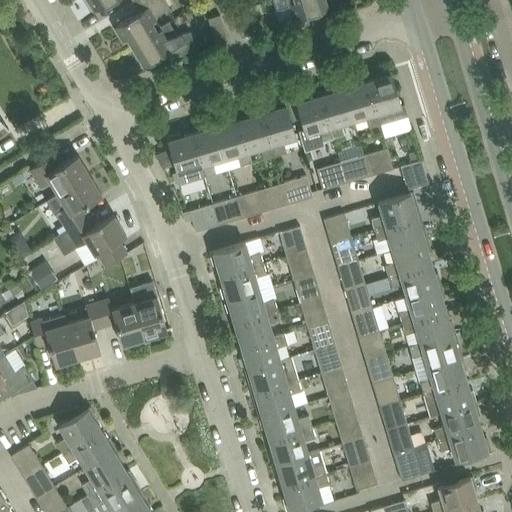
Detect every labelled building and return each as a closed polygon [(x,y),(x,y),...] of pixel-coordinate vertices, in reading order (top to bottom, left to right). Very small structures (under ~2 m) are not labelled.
[(112,0),(132,0),(133,1),(135,0),(88,0),(95,11),(112,0)] [(128,38),(131,44),(161,26),(155,17),(169,8),(164,0),(135,0),(133,1),(140,11),(115,26),(123,40),(128,38)] [(325,0),(289,0),(294,16),(279,21),(282,31),(309,23),(306,14),(327,7),(325,0)] [(242,37),(254,33),(249,16),(263,12),(260,2),(234,10),(242,37)] [(220,14),(216,16),(208,18),(216,44),(228,41),(220,14)] [(131,44),(144,64),(168,49),(172,55),(196,48),(190,31),(178,35),(169,21),(161,26),(131,44)] [(378,77),(368,80),(380,124),(408,115),(405,104),(400,105),(390,70),(377,74),(378,77)] [(355,81),(343,84),(354,119),(365,116),(369,127),(380,124),(368,80),(356,84),(355,81)] [(332,91),(321,94),(334,138),(345,134),(341,123),(354,119),(343,84),(331,88),(332,91)] [(308,94),(296,98),(302,117),(305,130),(299,131),(305,152),(324,147),(323,141),(334,138),(321,94),(309,98),(308,94)] [(273,108),(263,112),(275,155),(286,152),(283,141),(296,137),(285,101),(272,105),(273,108)] [(250,112),(238,115),(252,162),(249,151),(261,147),(264,159),(275,155),(263,112),(251,115),(250,112)] [(227,119),(215,123),(225,158),(237,154),(240,166),(252,162),(238,115),(237,116),(238,119),(228,122),(227,119)] [(0,135),(9,129),(0,116),(0,135)] [(203,129),(192,132),(205,176),(216,173),(213,162),(225,158),(215,123),(202,126),(203,129)] [(180,133),(167,137),(177,171),(172,173),(175,182),(181,183),(194,179),(205,176),(192,132),(181,135),(180,133)] [(370,175),(394,168),(387,147),(364,154),(370,175)] [(51,181),(58,194),(90,174),(77,154),(58,166),(52,156),(30,169),(41,187),(51,181)] [(347,182),(370,175),(364,154),(341,161),(347,182)] [(429,183),(421,159),(400,165),(408,189),(429,183)] [(323,189),(347,182),(341,161),(317,168),(323,189)] [(58,194),(47,201),(54,213),(56,212),(67,229),(88,216),(82,206),(102,194),(90,174),(58,194)] [(307,175),(283,182),(289,203),(313,196),(307,175)] [(283,182),(260,189),(266,210),(289,203),(283,182)] [(260,189),(236,196),(243,217),(266,210),(260,189)] [(371,218),(374,229),(418,216),(415,205),(418,204),(414,191),(378,202),(382,215),(371,218)] [(236,196),(213,203),(220,224),(243,217),(236,196)] [(189,210),(182,212),(185,221),(192,219),(195,228),(196,231),(220,224),(213,203),(189,210)] [(323,219),(330,242),(351,236),(344,212),(323,219)] [(67,229),(54,237),(64,254),(77,246),(78,246),(87,241),(95,254),(109,245),(126,235),(114,214),(94,226),(88,216),(67,229)] [(377,238),(372,240),(376,254),(393,249),(428,238),(424,226),(421,227),(418,216),(374,229),(377,237),(377,238)] [(280,232),(287,255),(308,249),(301,226),(280,232)] [(330,242),(337,265),(358,259),(351,236),(330,242)] [(264,262),(260,251),(263,250),(259,238),(210,252),(214,265),(217,264),(220,275),(264,262)] [(385,265),(388,276),(432,263),(429,252),(432,251),(428,238),(393,249),(396,261),(385,265)] [(99,256),(106,266),(127,253),(121,243),(99,256)] [(287,255),(294,278),(315,272),(308,249),(287,255)] [(337,265),(344,289),(365,283),(358,259),(337,265)] [(220,287),(224,299),(259,289),(256,277),(267,274),(264,262),(220,275),(224,286),(220,287)] [(403,284),(407,296),(442,285),(438,273),(435,274),(432,263),(388,276),(392,287),(403,284)] [(78,269),(58,277),(65,295),(85,287),(78,269)] [(294,278),(301,302),(322,296),(315,272),(294,278)] [(152,280),(130,287),(134,302),(135,305),(145,337),(167,331),(159,305),(157,295),(152,280)] [(344,289),(351,312),(372,306),(365,283),(344,289)] [(399,311),(402,322),(446,309),(443,299),(446,298),(442,285),(407,296),(410,308),(399,311)] [(231,311),(234,322),(277,309),(274,298),(263,301),(259,289),(224,299),(228,312),(231,311)] [(301,302),(308,325),(329,319),(322,296),(301,302)] [(109,298),(97,301),(105,326),(116,322),(123,344),(145,337),(134,302),(112,309),(109,298)] [(89,315),(67,322),(78,357),(100,351),(94,329),(105,326),(97,301),(90,304),(86,305),(89,315)] [(351,312),(358,336),(379,329),(372,306),(351,312)] [(235,334),(238,346),(273,335),(270,323),(281,320),(277,309),(234,322),(238,333),(235,334)] [(406,334),(417,331),(421,342),(456,332),(452,320),(449,321),(446,309),(402,322),(406,334)] [(42,318),(30,321),(32,326),(37,346),(49,342),(55,364),(78,357),(67,322),(65,313),(42,320),(42,318)] [(308,325),(315,349),(336,342),(329,319),(308,325)] [(358,336),(365,359),(386,353),(379,329),(358,336)] [(241,357),(245,369),(280,359),(277,347),(288,344),(284,332),(273,335),(238,346),(238,347),(241,346),(244,356),(241,357)] [(424,354),(428,366),(462,355),(459,343),(456,344),(453,334),(456,333),(456,332),(421,342),(410,346),(413,357),(424,354)] [(315,349),(322,372),(343,366),(336,342),(315,349)] [(365,359),(372,382),(393,376),(386,353),(365,359)] [(0,356),(0,382),(2,381),(10,394),(33,380),(24,365),(15,371),(5,354),(0,356)] [(420,381),(423,393),(467,379),(463,369),(466,368),(462,355),(428,366),(431,378),(420,381)] [(252,381),(255,392),(298,379),(291,356),(280,359),(245,369),(249,382),(252,381)] [(322,372),(329,395),(350,389),(343,366),(322,372)] [(372,382),(379,405),(400,399),(393,376),(372,382)] [(255,404),(259,416),(294,406),(290,394),(302,390),(298,379),(255,392),(258,403),(255,404)] [(430,416),(441,412),(477,402),(473,390),(470,391),(467,379),(423,393),(430,416)] [(329,395),(335,419),(357,412),(350,389),(329,395)] [(379,405),(386,429),(407,423),(400,399),(379,405)] [(434,428),(437,439),(481,426),(477,415),(481,414),(477,402),(441,412),(445,425),(434,428)] [(56,442),(62,452),(101,429),(95,419),(98,417),(91,406),(59,425),(66,436),(56,442)] [(266,428),(269,439),(312,426),(309,415),(298,418),(294,406),(259,416),(263,429),(266,428)] [(335,419),(342,442),(363,436),(357,412),(335,419)] [(414,446),(407,423),(386,429),(393,452),(414,446)] [(269,451),(273,463),(308,452),(304,441),(316,437),(312,426),(269,439),(272,450),(269,451)] [(481,426),(437,439),(441,451),(452,447),(456,460),(491,450),(487,437),(484,438),(481,426)] [(78,456),(85,467),(116,448),(110,437),(107,439),(101,429),(62,452),(68,463),(78,456)] [(342,442),(349,465),(370,459),(363,436),(342,442)] [(10,456),(23,477),(42,465),(29,444),(10,456)] [(414,446),(393,452),(402,480),(423,474),(414,446)] [(82,484),(88,494),(126,471),(120,461),(123,459),(116,448),(85,467),(92,478),(82,484)] [(280,474),(283,485),(326,473),(319,449),(308,452),(273,463),(276,475),(280,474)] [(370,459),(349,465),(357,490),(378,483),(370,459)] [(23,477),(36,497),(55,486),(42,465),(23,477)] [(104,498),(110,509),(142,490),(135,479),(132,481),(126,471),(88,494),(94,504),(104,498)] [(326,473),(283,485),(286,497),(283,498),(287,510),(322,500),(319,487),(330,484),(326,473)] [(431,503),(433,511),(439,511),(478,500),(474,489),(477,488),(474,476),(438,486),(442,499),(431,503)] [(36,497),(44,511),(58,511),(68,506),(55,486),(36,497)] [(151,511),(146,502),(149,501),(142,490),(110,509),(112,511),(151,511)] [(0,511),(5,511),(11,509),(6,501),(0,491),(0,511)] [(393,503),(382,506),(383,511),(408,511),(405,499),(393,503)] [(484,511),(481,511),(478,500),(439,511),(484,511)]
